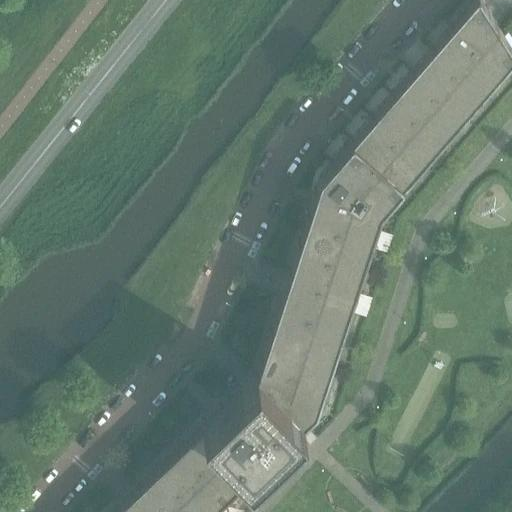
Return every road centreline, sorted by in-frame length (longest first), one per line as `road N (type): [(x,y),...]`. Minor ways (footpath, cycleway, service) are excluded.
road 1 (residential): [(33,511),(190,334),(281,155),(418,0)]
road 2 (secondary): [(0,206),(165,0)]
